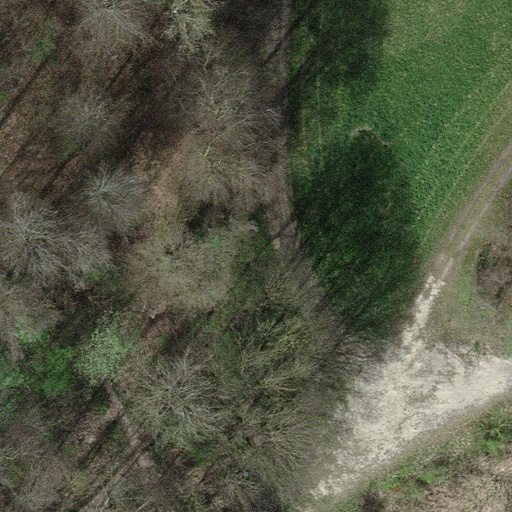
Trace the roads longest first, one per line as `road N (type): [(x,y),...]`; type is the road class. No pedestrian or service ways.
road 1 (track): [(383,370),(289,218),(271,0)]
road 2 (track): [(511,150),(478,192),(383,370)]
road 3 (track): [(383,370),(283,511)]
road 4 (track): [(511,368),(445,381),(383,370)]
